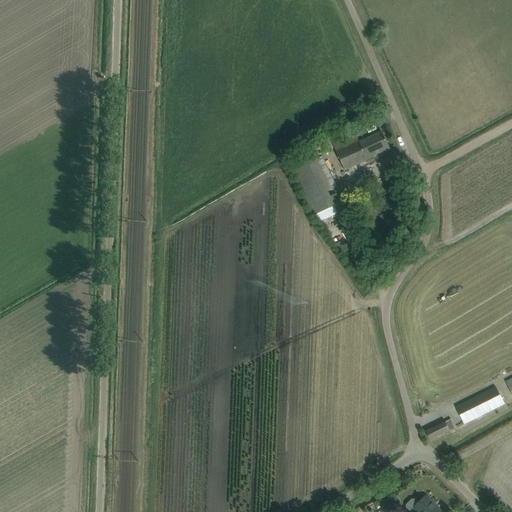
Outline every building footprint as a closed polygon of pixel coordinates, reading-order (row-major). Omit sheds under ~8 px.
[(356,135),(333,146),(344,171),(367,161),(366,159),(389,149),(381,132),(359,143),(356,135)] [(323,157),(293,170),(313,217),(334,207),(327,189),(336,185),(323,157)] [(456,407),(464,424),(504,405),(495,387),(456,407)] [(430,441),(455,429),(450,420),(425,432),(430,441)] [(441,511),(425,496),(417,504),(414,501),(412,501),(406,507),(406,509),(408,511),(409,511),(413,509),(416,511),(441,511)]
